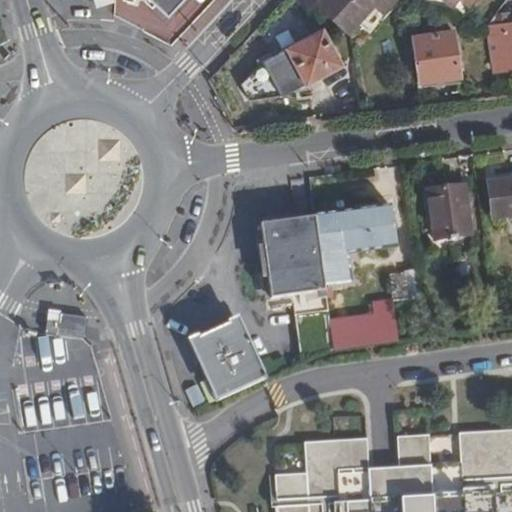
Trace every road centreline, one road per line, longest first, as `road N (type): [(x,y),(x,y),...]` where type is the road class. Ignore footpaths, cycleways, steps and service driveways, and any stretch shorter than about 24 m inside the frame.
road 1 (residential): [(511,350),(321,378),(269,395),(177,449)]
road 2 (residential): [(161,167),(511,118)]
road 3 (secondary): [(79,260),(122,332),(173,511)]
road 4 (secondary): [(177,449),(137,327),(130,243)]
road 5 (residential): [(252,0),(135,119)]
